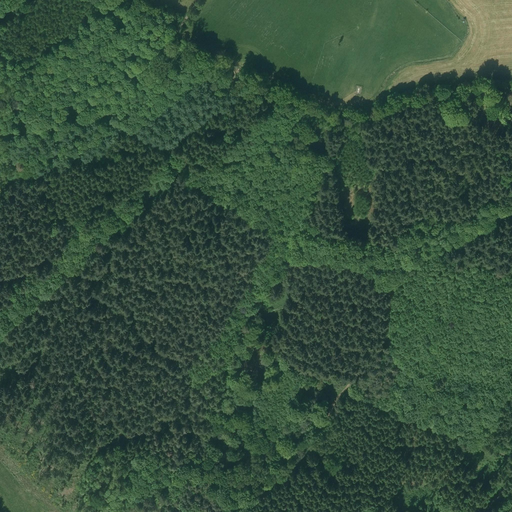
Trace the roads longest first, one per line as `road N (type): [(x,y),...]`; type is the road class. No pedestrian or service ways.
road 1 (track): [(438,254),(299,228),(101,110),(97,102),(146,65),(201,0)]
road 2 (track): [(511,208),(398,272),(387,327),(336,399),(308,457),(222,511)]
road 3 (track): [(190,162),(0,338)]
